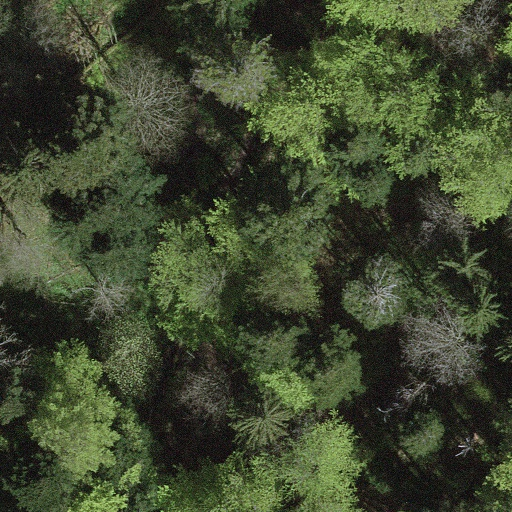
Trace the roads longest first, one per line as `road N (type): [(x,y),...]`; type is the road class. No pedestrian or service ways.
road 1 (track): [(170,511),(240,178)]
road 2 (track): [(240,178),(288,0)]
